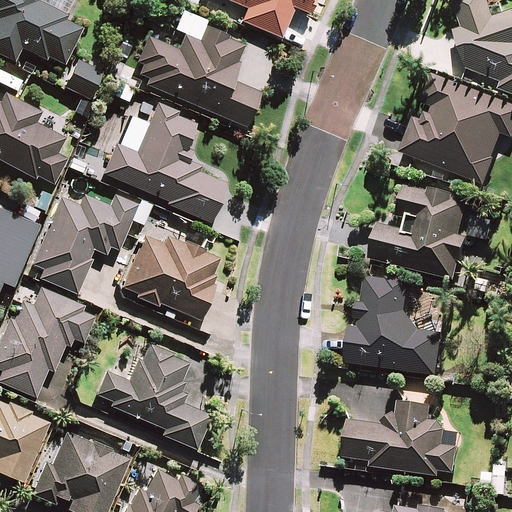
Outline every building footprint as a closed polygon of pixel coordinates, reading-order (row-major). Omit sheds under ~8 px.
[(0,0),(0,56),(12,62),(19,49),(60,69),(81,24),(35,2),(36,0),(0,0)] [(223,0),(245,9),(239,22),(278,38),(291,8),(303,13),(307,0),(223,0)] [(511,14),(493,21),(486,0),(454,0),(453,0),(463,32),(455,35),(466,71),(502,85),(500,92),(511,96),(511,14)] [(204,22),(181,12),(173,31),(183,35),(177,50),(146,38),(131,73),(148,80),(145,87),(244,128),(258,93),(228,81),(243,45),(201,28),(204,22)] [(100,73),(76,61),(63,88),(86,100),(100,73)] [(511,108),(431,78),(401,155),(483,187),(502,136),(511,139),(511,108)] [(38,113),(0,93),(0,162),(32,179),(34,176),(51,185),(65,160),(50,152),(58,138),(32,125),(38,113)] [(195,124),(154,107),(148,122),(131,115),(117,148),(113,146),(101,175),(165,202),(164,205),(208,223),(225,182),(179,163),(195,124)] [(469,204),(405,188),(398,219),(407,221),(404,233),(378,226),(369,261),(455,283),(467,236),(461,234),(469,204)] [(92,250),(104,255),(107,248),(115,252),(135,206),(114,197),(109,207),(83,196),(78,207),(59,199),(31,265),(43,270),(39,279),(73,294),(92,250)] [(0,283),(11,288),(37,226),(0,210),(0,283)] [(134,295),(133,299),(154,307),(156,304),(197,319),(220,257),(165,237),(162,246),(139,237),(120,289),(134,295)] [(408,285),(365,279),(359,329),(350,328),(345,366),(436,378),(441,337),(402,332),(408,285)] [(52,370),(63,345),(67,346),(70,338),(82,344),(96,314),(38,289),(30,307),(21,303),(11,323),(7,321),(0,337),(0,371),(0,372),(0,383),(32,398),(45,368),(52,370)] [(188,363),(145,344),(128,383),(104,372),(92,399),(161,430),(159,434),(193,450),(208,416),(179,403),(185,388),(178,385),(188,363)] [(0,474),(22,484),(48,423),(0,402),(0,474)] [(430,409),(399,405),(396,429),(348,423),(344,460),(371,464),(370,470),(453,480),(457,450),(441,448),(444,427),(428,425),(430,409)] [(105,511),(127,459),(63,432),(50,466),(43,463),(30,495),(52,504),(55,496),(69,502),(66,510),(69,511),(105,511)] [(196,511),(208,490),(178,474),(174,480),(154,470),(143,491),(136,487),(122,511),(196,511)]
